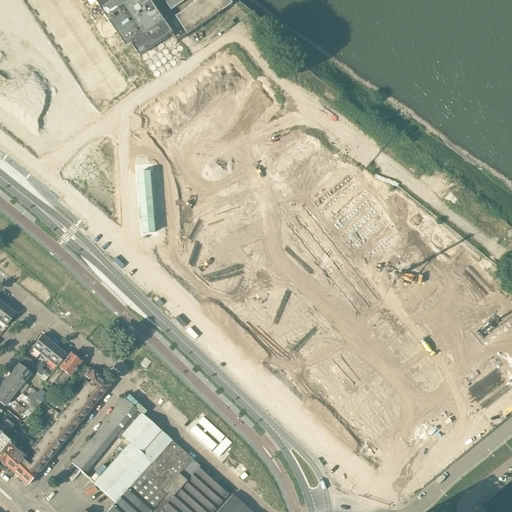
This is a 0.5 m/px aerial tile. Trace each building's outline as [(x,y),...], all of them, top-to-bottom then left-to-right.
[(164,20),(154,5),(151,0),(95,0),(127,47),(132,43),(140,56),(174,33),(169,26),(164,20)] [(202,0),(201,1),(177,17),(188,34),(233,4),(228,0),(165,0),(167,3),(172,10),(186,0),(202,0)] [(321,86),(327,92),(331,87),(311,68),(302,77),(316,90),(321,86)] [(272,161),(316,125),(293,97),(281,106),(290,118),(261,141),(269,151),(266,154),(272,161)] [(456,133),(484,153),(511,173),(511,131),(475,106),(456,133)] [(242,274),(216,300),(230,314),(221,324),(282,383),(292,373),(320,399),(310,409),(329,427),(331,425),(335,429),(333,431),(343,440),(345,438),(349,441),(347,444),(356,453),(358,450),(362,454),(360,456),(376,472),(377,471),(396,489),(511,393),(511,335),(465,278),(442,297),(350,185),(242,274)] [(16,314),(7,307),(0,316),(0,322),(5,326),(16,314)] [(32,348),(40,354),(50,342),(42,335),(32,348)] [(40,354),(48,361),(58,348),(50,342),(40,354)] [(66,355),(58,348),(48,361),(56,367),(66,355)] [(80,362),(70,354),(59,368),(46,384),(50,386),(53,382),(60,387),(80,362)] [(146,368),(151,362),(145,357),(140,364),(141,365),(145,368),(145,367),(146,368)] [(30,367),(38,373),(41,369),(34,362),(30,367)] [(12,371),(25,381),(31,374),(18,364),(12,371)] [(88,384),(102,395),(110,386),(89,369),(84,375),(91,380),(88,384)] [(12,371),(5,380),(18,390),(25,381),(12,371)] [(70,382),(70,383),(73,385),(79,378),(75,375),(70,382)] [(5,380),(0,386),(0,389),(11,398),(18,390),(5,380)] [(84,388),(80,392),(94,404),(102,395),(88,384),(85,382),(82,386),(84,388)] [(0,402),(4,406),(11,398),(0,389),(0,402)] [(42,397),(37,393),(33,390),(27,398),(38,407),(42,401),(44,399),(42,397)] [(75,394),(72,398),(88,411),(94,404),(80,392),(78,396),(75,394)] [(44,399),(42,401),(46,404),(53,395),(49,393),(44,399)] [(71,404),(68,407),(82,419),(88,411),(72,398),(68,402),(71,404)] [(83,510),(81,511),(159,511),(190,479),(200,467),(194,461),(192,459),(132,406),(124,399),(103,426),(117,439),(121,435),(130,443),(98,478),(94,474),(89,480),(93,483),(115,503),(106,511),(84,511),(83,510)] [(75,428),(82,419),(68,407),(64,412),(63,411),(59,415),(75,428)] [(57,421),(53,426),(67,437),(75,428),(59,415),(56,419),(57,421)] [(221,440),(224,436),(203,417),(197,423),(205,429),(202,432),(195,425),(190,431),(211,451),(216,445),(204,434),(206,431),(219,442),(221,443),(212,452),(218,457),(231,443),(226,438),(222,441),(221,440)] [(0,434),(9,423),(6,420),(0,427),(0,434)] [(0,434),(0,452),(9,441),(3,436),(13,426),(9,423),(0,434)] [(61,445),(67,437),(53,426),(51,429),(48,427),(45,431),(61,445)] [(44,437),(41,441),(55,452),(61,445),(45,431),(42,435),(44,437)] [(0,461),(4,465),(5,465),(16,451),(12,448),(13,445),(9,441),(0,452),(0,461)] [(35,444),(34,446),(49,459),(55,452),(41,441),(38,445),(35,444)] [(49,459),(34,446),(32,448),(38,453),(34,458),(43,466),(49,459)] [(16,451),(5,465),(13,472),(22,461),(26,456),(27,455),(18,448),(16,451)] [(29,467),(22,461),(13,472),(26,484),(29,484),(43,466),(34,458),(32,461),(33,462),(29,467)] [(212,511),(230,493),(225,489),(221,485),(217,482),(212,477),(200,467),(190,479),(159,511),(212,511)] [(250,511),(232,495),(216,511),(250,511)]
